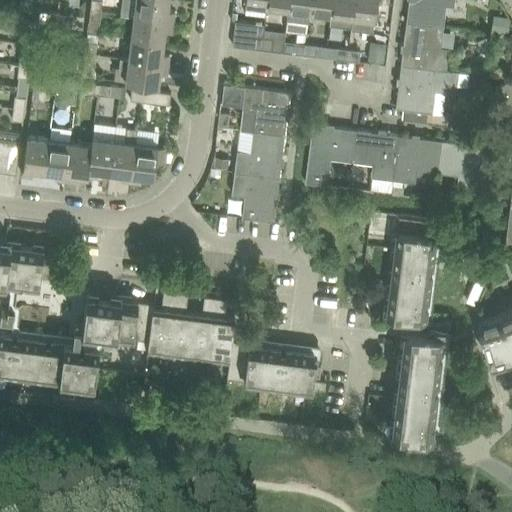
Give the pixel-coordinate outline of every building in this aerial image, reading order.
[(101,10),(102,0),(91,0),(90,8),(101,10)] [(168,8),(168,0),(123,0),(121,12),(134,14),(173,19),(175,9),(168,8)] [(289,0),(288,6),(287,17),(308,20),(310,9),(311,0),(289,0)] [(331,11),(332,0),(311,0),(310,9),(331,11)] [(353,14),(354,0),(332,0),(331,11),(330,22),(352,25),(354,14),(353,14)] [(354,0),(353,14),(354,14),(352,27),(373,30),(376,0),(354,0)] [(409,0),(407,19),(434,23),(437,2),(454,4),(455,1),(454,0),(409,0)] [(100,21),(101,10),(90,8),(89,19),(100,21)] [(50,10),(49,21),(60,22),(62,11),(50,10)] [(72,24),(74,13),(62,11),(60,22),(72,24)] [(172,29),(173,19),(134,14),(132,35),(164,40),(165,28),(172,29)] [(16,28),(18,17),(6,15),(4,26),(16,28)] [(28,29),(30,18),(18,17),(16,28),(28,29)] [(261,47),(265,23),(236,19),(233,43),(261,47)] [(407,19),(401,62),(446,68),(449,46),(432,44),(434,23),(407,19)] [(274,48),(275,35),(263,34),(261,47),(274,48)] [(162,51),(164,40),(132,35),(129,57),(168,62),(169,52),(162,51)] [(369,56),(384,59),(388,42),(373,38),(369,56)] [(96,53),(97,40),(86,39),(85,51),(96,53)] [(304,52),(306,40),(294,39),(292,51),(304,52)] [(304,52),(316,54),(318,42),(306,40),(304,52)] [(347,58),(349,45),(337,44),(335,56),(337,56),(347,58)] [(361,47),(349,45),(347,58),(359,59),(361,47)] [(30,64),(32,52),(21,51),(19,63),(30,64)] [(94,64),(96,53),(85,51),(83,63),(94,64)] [(167,72),(168,62),(129,57),(121,56),(120,65),(128,66),(126,79),(138,80),(158,83),(160,71),(167,72)] [(401,62),(396,105),(404,106),(403,117),(422,120),(427,121),(427,119),(428,110),(424,109),(426,88),(450,91),(451,82),(457,83),(459,69),(446,68),(401,62)] [(18,75),(29,76),(30,64),(19,63),(18,75)] [(55,87),(57,76),(45,74),(43,85),(55,87)] [(76,89),(78,79),(57,76),(55,87),(76,89)] [(98,92),(99,81),(87,80),(86,90),(98,92)] [(110,93),(111,83),(99,81),(98,92),(110,93)] [(285,132),(291,89),(246,83),(243,106),(260,108),(257,129),(285,132)] [(141,99),(142,87),(132,85),(130,98),(141,99)] [(171,90),(154,88),(142,87),(141,99),(170,103),(171,90)] [(25,107),(26,95),(15,94),(14,105),(25,107)] [(23,119),(25,107),(14,105),(12,117),(23,119)] [(353,154),(356,127),(313,121),(305,180),(328,183),(332,152),(353,154)] [(20,143),(22,128),(0,125),(0,140),(8,141),(20,143)] [(136,140),(138,126),(127,125),(125,139),(114,137),(110,169),(122,170),(121,178),(131,179),(136,140)] [(393,177),(399,132),(356,127),(353,154),(373,157),(371,174),(393,177)] [(280,175),(285,132),(257,129),(255,150),(237,147),(235,169),(280,175)] [(438,165),(442,137),(399,132),(393,177),(415,180),(417,163),(438,165)] [(45,168),(49,136),(27,133),(22,172),(33,174),(34,166),(45,168)] [(110,169),(114,137),(92,134),(91,141),(92,142),(88,173),(98,175),(99,168),(110,169)] [(66,178),(71,139),(49,136),(45,168),(56,169),(56,177),(66,178)] [(496,144),(442,137),(438,165),(459,168),(457,185),(479,188),(483,163),(493,164),(496,144)] [(92,142),(91,141),(71,139),(66,178),(76,179),(77,172),(88,173),(92,142)] [(0,169),(5,170),(8,141),(0,140),(0,169)] [(168,144),(148,142),(136,140),(131,179),(141,180),(142,173),(154,175),(156,159),(166,160),(168,144)] [(16,172),(19,152),(20,143),(8,141),(5,170),(16,172)] [(274,219),(280,175),(235,169),(232,191),(249,194),(246,215),(274,219)] [(488,355),(494,353),(496,359),(511,354),(511,353),(511,186),(505,239),(511,240),(511,307),(499,314),(478,320),(488,355)] [(438,217),(402,212),(389,313),(426,318),(438,217)] [(0,279),(39,285),(43,252),(44,248),(5,243),(7,232),(0,231),(0,279)] [(232,338),(235,315),(226,314),(229,294),(205,290),(202,311),(186,309),(188,288),(165,285),(162,306),(154,305),(155,301),(116,296),(118,286),(93,283),(92,293),(87,292),(82,329),(149,338),(148,347),(164,349),(163,356),(172,357),(173,350),(204,354),(203,361),(213,362),(214,355),(228,357),(228,361),(229,361),(228,375),(325,387),(326,379),(313,377),(317,349),(232,338)] [(444,332),(419,329),(407,328),(394,429),(431,434),(444,332)] [(0,367),(94,379),(99,342),(0,329),(0,367)]
